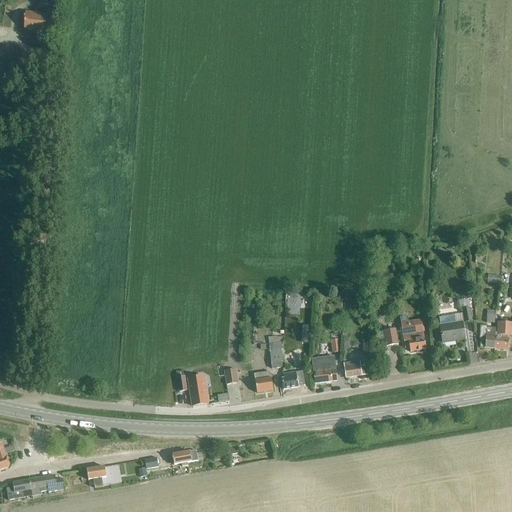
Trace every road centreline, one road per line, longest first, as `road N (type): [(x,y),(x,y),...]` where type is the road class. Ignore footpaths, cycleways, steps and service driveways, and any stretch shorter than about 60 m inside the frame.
road 1 (residential): [(32,393),(154,411),(235,410),(511,365)]
road 2 (secondary): [(34,415),(224,430),(511,392)]
road 3 (residential): [(0,481),(188,449)]
